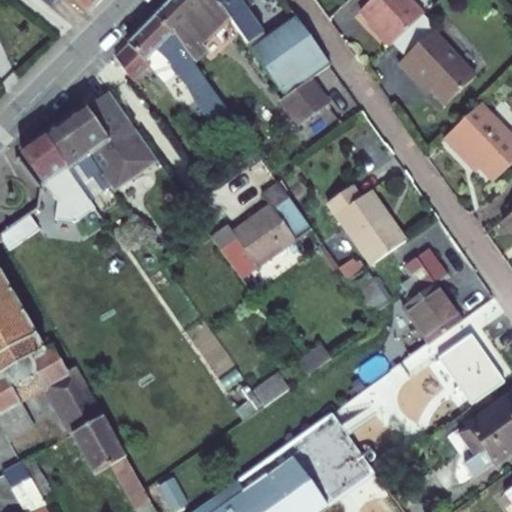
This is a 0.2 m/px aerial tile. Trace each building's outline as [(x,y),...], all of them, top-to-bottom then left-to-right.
[(56,0),(62,0),(75,13),(88,0),(37,0),(48,9),(56,0)] [(170,43),(198,82),(211,73),(208,71),(212,67),(198,55),(200,52),(195,47),(223,18),(210,0),(168,0),(148,22),(170,43)] [(210,0),(223,18),(244,47),(260,36),(235,1),(236,0),(210,0)] [(382,51),(413,23),(392,0),(362,0),(364,2),(349,15),(382,51)] [(244,47),(244,48),(279,96),(302,79),(322,65),(287,16),(260,36),(244,47)] [(148,22),(114,60),(108,65),(127,91),(142,75),(139,70),(150,57),(162,71),(186,93),(193,113),(209,135),(227,122),(209,97),(198,82),(170,43),(148,22)] [(425,38),(388,71),(407,91),(411,88),(420,98),(434,113),(467,84),(425,38)] [(198,82),(209,97),(221,83),(211,73),(198,82)] [(302,79),(279,96),(286,106),(310,89),(302,79)] [(416,102),(420,98),(411,88),(407,91),(416,102)] [(286,106),(297,123),(321,105),(310,89),(286,106)] [(297,123),(286,106),(279,96),(270,103),(289,129),(297,123)] [(105,99),(84,114),(132,181),(141,174),(153,165),(105,99)] [(511,143),(478,105),(439,139),(462,164),(465,160),(489,186),(511,164),(511,143)] [(83,113),(62,129),(88,165),(111,196),(132,181),(84,114),(83,113)] [(111,196),(88,165),(62,129),(42,143),(67,179),(75,174),(90,194),(93,192),(105,208),(115,202),(111,196)] [(22,158),(44,193),(56,185),(66,199),(77,192),(67,179),(42,143),(22,158)] [(232,225),(257,261),(286,241),(303,228),(270,182),(254,193),(261,203),(232,225)] [(388,249),(352,198),(343,187),(319,203),(364,266),(388,249)] [(364,189),(352,198),(388,249),(400,240),(364,189)] [(234,279),(251,266),(257,261),(232,225),(225,230),(220,224),(204,236),(234,279)] [(511,240),(511,229),(508,224),(502,228),(511,240)] [(0,247),(0,431),(25,417),(35,414),(34,412),(28,402),(49,390),(55,400),(56,402),(60,400),(59,397),(71,391),(73,393),(77,390),(76,388),(78,386),(76,382),(73,384),(60,362),(63,360),(61,355),(52,360),(39,337),(42,335),(40,331),(37,333),(24,311),(27,310),(25,305),(22,308),(8,284),(11,281),(9,277),(5,279),(0,269),(0,255),(4,253),(0,247)] [(421,250),(400,265),(410,279),(419,293),(427,286),(440,277),(421,250)] [(363,270),(343,284),(366,316),(386,303),(363,270)] [(419,293),(410,279),(397,288),(407,301),(419,293)] [(427,286),(419,293),(407,301),(395,311),(422,347),(455,322),(427,286)] [(474,347),(441,369),(473,417),(506,394),(474,347)] [(304,374),(329,362),(322,348),(297,360),(304,374)] [(255,412),(288,392),(277,374),(244,395),(255,412)] [(407,377),(337,428),(362,462),(432,411),(407,377)] [(55,400),(49,403),(98,487),(117,476),(137,511),(156,511),(81,384),(78,386),(76,388),(77,390),(73,393),(71,391),(59,397),(60,400),(56,402),(55,400)] [(34,412),(49,403),(55,400),(49,390),(28,402),(34,412)] [(511,466),(511,408),(471,437),(498,476),(511,466)] [(38,439),(25,417),(0,431),(13,454),(38,439)] [(324,511),(370,480),(327,419),(205,511),(324,511)] [(36,471),(26,476),(44,506),(54,500),(36,471)] [(47,511),(44,506),(26,476),(8,486),(23,511),(47,511)] [(155,489),(169,511),(175,511),(187,505),(171,479),(155,489)] [(340,511),(375,487),(370,480),(324,511),(340,511)]
